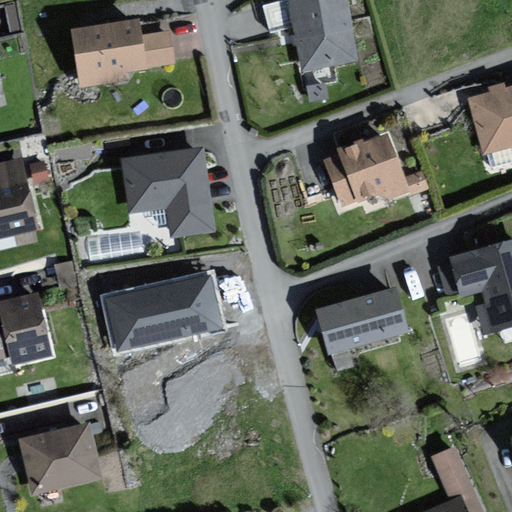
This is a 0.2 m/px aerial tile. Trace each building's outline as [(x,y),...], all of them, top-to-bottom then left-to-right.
[(357,63),(347,0),(288,0),(299,71),(357,63)] [(139,36),(137,22),(71,29),(78,84),(126,78),(125,70),(171,65),(167,32),(139,36)] [(511,147),(511,88),(503,91),(501,84),(485,88),(486,94),(464,100),(479,156),(511,147)] [(403,193),(386,136),(335,151),(336,157),(323,161),(339,212),(403,193)] [(212,230),(200,150),(121,163),(129,214),(166,209),(170,237),(212,230)] [(0,237),(36,229),(18,161),(0,165),(0,237)] [(511,239),(447,258),(459,299),(480,293),(483,304),(474,307),(482,334),(511,325),(511,239)] [(220,327),(210,278),(108,299),(119,348),(220,327)] [(407,337),(395,288),(315,308),(328,357),(407,337)] [(0,368),(50,357),(36,294),(0,302),(0,368)] [(100,479),(88,426),(18,442),(31,495),(100,479)] [(479,511),(453,449),(432,458),(450,499),(420,511),(479,511)]
